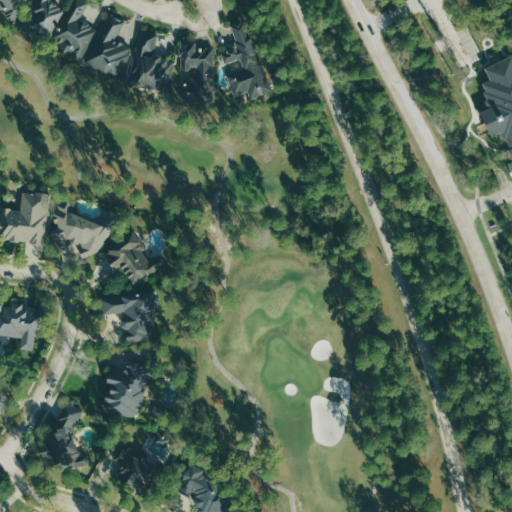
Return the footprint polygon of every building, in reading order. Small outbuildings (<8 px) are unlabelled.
[(0,0),(0,7),(7,11),(3,17),(15,23),(27,0),(0,0)] [(33,0),(32,2),(36,4),(32,13),(37,14),(30,28),(47,36),(65,7),(55,0),(33,0)] [(80,0),(74,0),(56,37),(61,39),(57,49),(78,60),(97,23),(83,16),(89,4),(80,0)] [(110,16),(84,60),(115,78),(131,49),(114,38),(125,22),(110,16)] [(220,54),(225,65),(240,58),(244,66),(228,73),(235,95),(250,91),(251,96),(267,89),(242,20),(231,23),(235,41),(230,42),(232,49),(220,54)] [(140,29),(136,49),(130,80),(166,88),(171,57),(154,53),(158,32),(140,29)] [(178,42),(178,56),(181,58),(181,69),(186,71),(191,66),(195,65),(195,74),(190,74),(187,77),(187,82),(182,82),(175,87),(176,93),(180,98),(208,97),(208,92),(215,89),(214,47),(195,46),(193,39),(178,42)] [(509,146),(511,145),(511,54),(503,58),(497,63),(484,67),(489,79),(482,84),(488,107),(480,113),(487,131),(491,136),(499,133),(508,145),(509,146)] [(2,209),(0,223),(0,238),(44,245),(51,194),(23,190),(20,212),(2,209)] [(52,215),(57,224),(51,229),(55,244),(69,240),(71,246),(78,242),(82,254),(100,249),(121,224),(109,212),(100,222),(63,207),(52,215)] [(131,234),(102,255),(115,270),(121,266),(135,286),(166,264),(164,259),(159,255),(153,257),(149,259),(131,234)] [(100,298),(103,315),(122,313),(121,317),(120,319),(120,323),(123,325),(125,326),(127,343),(160,338),(155,316),(162,314),(158,292),(100,298)] [(0,297),(0,333),(21,336),(19,345),(34,347),(39,306),(9,302),(10,298),(0,297)] [(130,360),(128,372),(112,368),(103,408),(134,415),(143,381),(155,384),(157,367),(130,360)] [(82,413),(71,434),(78,453),(86,450),(91,465),(76,471),(69,461),(50,463),(49,459),(45,459),(38,431),(56,426),(54,419),(67,403),(82,413)] [(117,445),(111,457),(117,462),(111,476),(146,488),(157,461),(117,445)] [(192,463),(179,491),(197,499),(204,511),(217,511),(229,509),(218,474),(192,463)]
